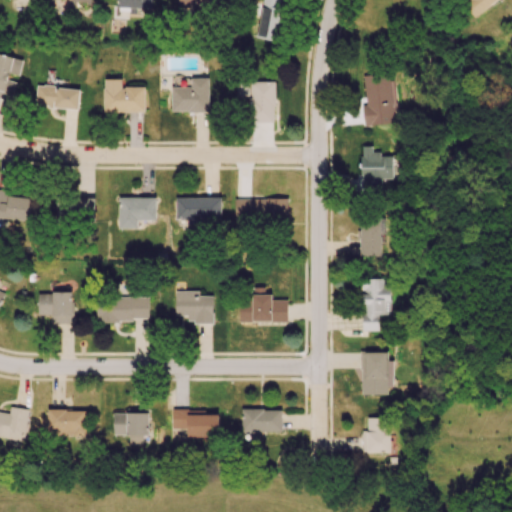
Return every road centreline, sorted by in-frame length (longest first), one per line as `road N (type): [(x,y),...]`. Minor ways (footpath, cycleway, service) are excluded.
road 1 (residential): [(319,466),(318,105),(334,0)]
road 2 (residential): [(319,366),(0,361)]
road 3 (residential): [(318,156),(95,155),(0,144)]
